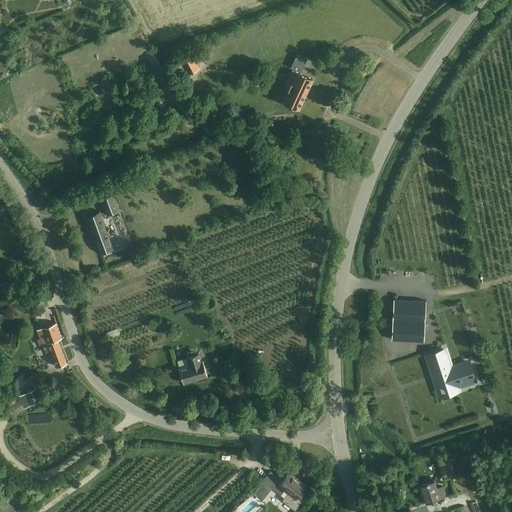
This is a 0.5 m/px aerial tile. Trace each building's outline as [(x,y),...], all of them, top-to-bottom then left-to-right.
[(188,50),(177,56),(186,73),(197,67),(188,50)] [(0,70),(3,75),(16,69),(13,64),(0,69),(0,70)] [(298,109),(313,77),(292,68),(283,87),(286,89),(281,101),(298,109)] [(99,87),(97,90),(99,93),(102,94),(105,93),(106,90),(105,86),(102,85),(99,87)] [(210,131),(219,128),(213,111),(204,114),(210,131)] [(272,119),(260,121),(261,128),(273,127),(272,119)] [(105,211),(100,213),(101,215),(106,213),(107,215),(118,211),(112,193),(100,197),(105,211)] [(99,211),(87,215),(100,253),(105,252),(104,251),(113,248),(101,215),(100,213),(99,211)] [(119,233),(112,236),(116,247),(123,244),(119,233)] [(393,299),(392,320),(425,321),(426,300),(393,299)] [(56,322),(37,330),(42,345),(42,344),(45,352),(50,350),(56,366),(66,362),(58,339),(61,337),(56,322)] [(109,338),(120,333),(117,328),(106,332),(109,338)] [(221,334),(215,336),(221,358),(227,357),(221,334)] [(444,349),(427,355),(436,382),(444,380),(449,393),(457,390),(456,385),(475,379),(469,362),(450,368),(444,349)] [(187,356),(188,362),(178,365),(183,382),(207,375),(202,358),(200,359),(198,353),(187,356)] [(249,386),(263,379),(253,357),(239,363),(249,386)] [(416,367),(404,374),(410,382),(421,375),(416,367)] [(23,404),(14,409),(16,414),(25,409),(24,407),(46,397),(41,386),(19,396),(23,404)] [(446,458),(445,459),(449,473),(458,470),(452,450),(444,453),(446,458)] [(271,471),(264,480),(275,489),(281,493),(284,490),(288,493),(283,499),(295,509),(305,496),(300,492),(305,485),(289,472),(282,480),(271,471)] [(385,481),(382,473),(377,475),(380,483),(385,481)] [(426,503),(440,498),(434,480),(420,485),(426,503)]
